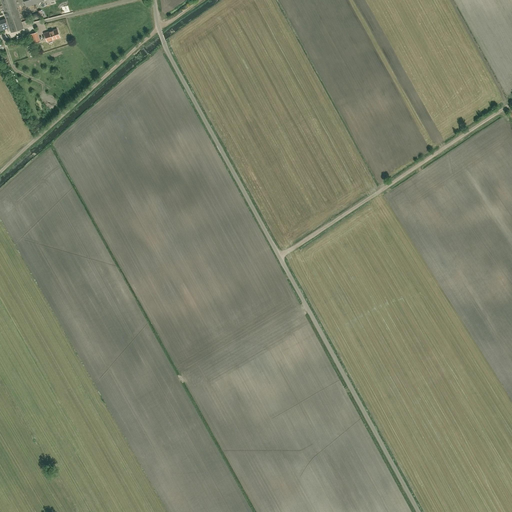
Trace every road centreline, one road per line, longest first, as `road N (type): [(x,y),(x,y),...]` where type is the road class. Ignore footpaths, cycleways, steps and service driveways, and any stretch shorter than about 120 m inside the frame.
road 1 (unclassified): [(418,511),(177,70),(154,0)]
road 2 (track): [(511,102),(280,256)]
road 3 (track): [(199,0),(0,171)]
